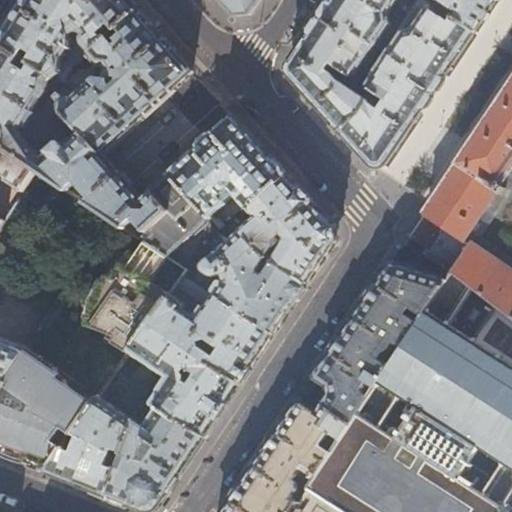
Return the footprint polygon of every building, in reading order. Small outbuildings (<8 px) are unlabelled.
[(24,0),(0,38),(0,44),(23,59),(35,66),(54,78),(64,71),(64,59),(73,46),(69,30),(72,25),(75,30),(85,31),(83,36),(83,40),(84,42),(93,53),(137,12),(126,0),(24,0)] [(220,0),(235,16),(251,15),(260,0),(220,0)] [(332,0),(322,16),(290,63),(291,78),(342,133),(363,111),(369,103),(370,102),(344,83),(342,85),(328,70),(332,65),(349,77),(355,76),(390,23),(387,14),(396,0),(332,0)] [(436,0),(437,0),(455,12),(452,17),(476,33),(497,2),(497,0),(436,0)] [(450,71),(476,33),(452,17),(449,20),(432,10),(424,11),(416,6),(406,23),(414,28),(411,31),(409,30),(402,31),(368,82),(369,89),(387,101),(380,111),(369,103),(363,111),(342,133),(372,167),(387,165),(420,117),(450,71)] [(137,12),(93,53),(88,58),(91,61),(93,59),(99,66),(100,66),(102,67),(108,65),(112,72),(110,77),(110,80),(97,78),(75,97),(68,97),(60,92),(54,102),(62,111),(73,123),(84,135),(102,155),(103,154),(192,73),(166,44),(137,12)] [(20,64),(23,59),(0,44),(0,126),(6,131),(6,142),(4,147),(36,169),(67,190),(76,183),(90,200),(87,203),(125,228),(134,220),(146,233),(149,230),(169,211),(152,193),(145,200),(103,154),(102,155),(84,135),(69,149),(62,142),(58,142),(43,155),(35,150),(23,130),(47,92),(50,81),(54,78),(35,66),(31,71),(20,64)] [(511,86),(504,98),(442,191),(426,215),(464,240),(498,190),(503,193),(507,187),(502,184),(511,169),(511,86)] [(73,123),(62,111),(54,119),(65,130),(73,123)] [(232,117),(171,174),(211,218),(221,228),(225,224),(216,213),(227,203),(223,199),(228,194),(227,193),(231,190),(231,192),(238,192),(238,199),(240,199),(250,210),(287,176),(263,150),(232,117)] [(22,191),(36,169),(4,147),(6,142),(6,131),(0,126),(0,227),(4,222),(0,219),(0,174),(6,178),(5,181),(22,191)] [(158,187),(152,193),(169,211),(149,230),(155,236),(147,243),(168,257),(211,218),(171,174),(167,178),(158,187)] [(287,176),(250,210),(256,217),(242,230),(268,257),(275,246),(273,244),(280,233),(286,239),(283,253),(276,263),(307,285),(335,243),(334,228),(316,208),(287,176)] [(464,240),(426,215),(419,225),(410,238),(429,248),(425,254),(451,272),(469,244),(464,240)] [(276,263),(268,257),(242,230),(208,261),(206,263),(205,267),(205,270),(207,273),(210,276),(213,277),(215,277),(222,274),(224,282),(216,294),(273,335),(290,310),(307,285),(276,263)] [(150,321),(169,292),(173,288),(183,271),(186,268),(168,257),(147,243),(144,241),(135,255),(128,250),(110,278),(104,275),(85,324),(115,336),(134,343),(150,321)] [(511,269),(470,242),(469,244),(451,272),(511,317),(511,269)] [(186,268),(183,271),(190,276),(208,249),(202,245),(186,268)] [(395,340),(403,345),(448,277),(393,264),(354,322),(330,358),(316,379),(329,388),(331,396),(324,406),(352,424),(391,363),(381,357),(387,347),(388,348),(391,347),(395,340)] [(179,292),(190,276),(183,271),(173,288),(179,292)] [(506,511),(510,506),(511,502),(511,317),(451,272),(448,277),(403,345),(391,363),(352,424),(319,473),(317,477),(315,480),(300,502),(293,511),(329,511),(335,504),(346,511),(506,511)] [(184,301),(169,292),(150,321),(240,384),(254,363),(273,335),(216,294),(209,289),(204,296),(211,301),(199,318),(185,309),(186,305),(184,301)] [(134,343),(129,351),(146,362),(168,377),(151,401),(159,406),(204,438),(221,413),(240,384),(150,321),(134,343)] [(129,351),(134,343),(115,336),(113,340),(129,351)] [(0,386),(2,382),(25,348),(0,337),(0,386)] [(48,472),(100,394),(25,348),(2,382),(0,386),(0,452),(20,461),(48,472)] [(113,374),(100,394),(48,472),(65,478),(81,485),(98,492),(108,496),(117,470),(113,468),(117,459),(111,456),(113,449),(120,452),(136,419),(103,397),(109,396),(120,379),(113,374)] [(352,424),(324,406),(318,416),(300,404),(264,457),(227,511),(293,511),(300,502),(295,498),(299,491),(300,488),(298,483),(295,479),(305,464),(319,473),(352,424)] [(144,425),(136,419),(120,452),(117,459),(113,468),(117,470),(108,496),(135,506),(146,511),(151,511),(154,510),(158,507),(159,505),(183,470),(204,438),(159,406),(144,425)]
